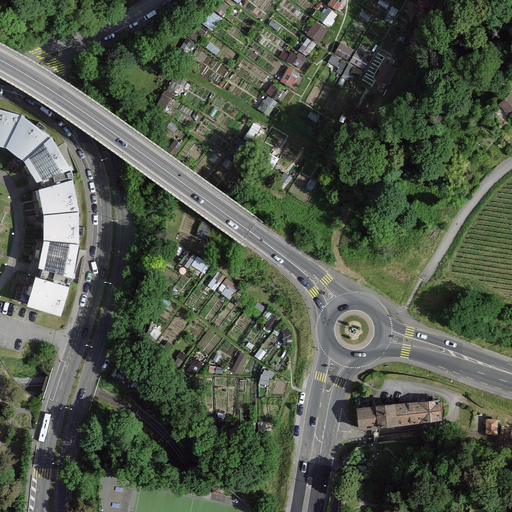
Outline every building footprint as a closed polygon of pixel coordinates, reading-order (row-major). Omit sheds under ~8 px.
[(307,33),(320,42),(329,29),(316,20),(307,33)] [(336,55),(332,54),(329,63),(347,69),(355,43),(342,39),(336,55)] [(302,67),(307,57),(293,51),(288,61),(302,67)] [(498,101),(511,116),(511,95),(508,92),(498,101)] [(0,145),(6,147),(23,161),(36,184),(44,181),(46,187),(39,191),(44,215),(44,238),(39,269),(44,271),(42,279),(35,277),(28,305),(66,315),(75,285),(77,276),(82,249),(84,242),(84,209),(77,176),(74,166),(53,133),(25,111),(0,103),(0,145)] [(233,370),(241,373),(249,356),(241,352),(233,370)] [(438,399),(354,407),(356,425),(440,418),(438,399)] [(210,492),(221,495),(224,480),(207,477),(205,484),(212,485),(210,492)]
